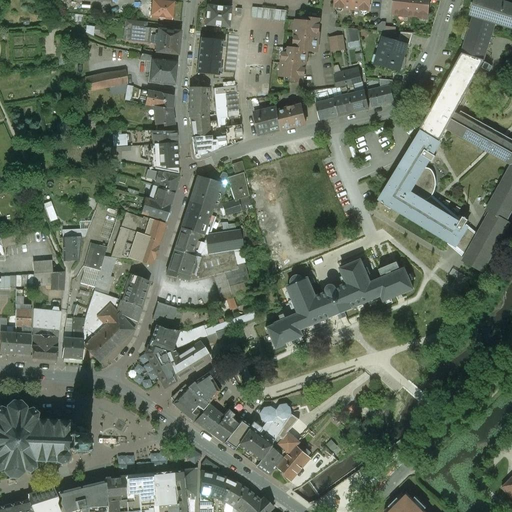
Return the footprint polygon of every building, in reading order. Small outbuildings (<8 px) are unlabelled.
[(173,1),(162,0),(152,0),(150,18),(171,20),(173,1)] [(335,0),(335,8),(345,9),(359,10),(359,11),(369,12),(370,3),(371,4),(371,0),(335,0)] [(394,0),(393,14),(401,15),(401,14),(407,14),(407,16),(420,17),(420,16),(427,16),(426,18),(428,18),(429,3),(428,2),(428,0),(394,0)] [(511,6),(493,0),(475,0),(470,15),(474,16),(495,23),(511,28),(511,6)] [(230,8),(207,6),(205,26),(228,28),(230,8)] [(287,12),(253,8),(251,18),(286,22),(287,12)] [(495,23),(474,16),(462,54),(483,61),(495,23)] [(319,20),(301,18),(301,22),(297,21),(296,28),(296,29),(298,30),(297,35),(295,34),(294,44),(298,44),(297,50),(307,51),(317,52),(320,27),(318,27),(319,20)] [(147,22),(125,20),(124,28),(131,29),(131,27),(146,28),(147,22)] [(146,28),(131,27),(131,29),(129,41),(156,44),(158,30),(146,28)] [(168,29),(162,28),(162,30),(158,30),(156,44),(155,53),(177,55),(180,32),(168,31),(168,29)] [(357,30),(348,29),(350,42),(359,41),(357,30)] [(226,32),(226,45),(235,45),(234,32),(226,32)] [(414,34),(401,33),(398,42),(407,45),(407,46),(410,47),(414,34)] [(343,36),(331,38),(333,50),(345,48),(343,36)] [(65,38),(56,39),(57,55),(66,54),(65,38)] [(398,42),(384,38),(381,46),(384,47),(378,66),(399,72),(407,46),(407,45),(398,42)] [(222,41),(200,39),(197,73),(218,75),(222,41)] [(307,51),(297,50),(288,49),(288,55),(283,54),(282,64),(284,64),(284,68),(282,70),(281,70),(280,77),(285,77),(284,81),(302,83),(303,76),(304,76),(307,51)] [(462,54),(420,130),(439,141),(457,109),(482,63),(483,61),(462,54)] [(151,59),(151,62),(148,83),(174,86),(177,62),(151,59)] [(358,68),(348,71),(350,77),(345,77),(349,96),(355,95),(352,85),(362,83),(360,73),(359,73),(359,69),(358,68)] [(125,71),(85,79),(87,91),(114,86),(127,84),(125,71)] [(348,71),(334,74),(336,82),(340,81),(343,97),(349,96),(345,77),(350,77),(348,71)] [(393,81),(379,80),(380,88),(390,85),(390,87),(392,86),(393,81)] [(337,89),(331,90),(334,100),(343,97),(340,81),(336,82),(337,89)] [(127,84),(114,86),(116,94),(125,92),(127,85),(127,84)] [(133,87),(127,85),(125,92),(124,101),(130,102),(133,87)] [(380,88),(367,91),(371,108),(390,103),(390,100),(393,99),(390,87),(390,85),(380,88)] [(235,87),(214,89),(217,131),(210,135),(210,136),(211,136),(211,141),(212,141),(212,138),(219,137),(219,133),(226,132),(225,127),(240,125),(237,105),(227,106),(226,95),(235,94),(235,87)] [(191,88),(190,88),(189,118),(207,117),(208,88),(202,88),(197,88),(191,88)] [(173,97),(159,94),(147,92),(146,98),(145,104),(153,106),(172,109),(173,97)] [(328,92),(317,94),(319,103),(330,101),(328,92)] [(355,95),(349,96),(353,113),(368,109),(364,92),(355,95)] [(235,94),(226,95),(227,106),(237,105),(235,94)] [(343,97),(334,100),(338,116),(353,113),(349,96),(343,97)] [(319,103),(316,104),(320,121),(338,116),(334,100),(319,103)] [(172,109),(153,106),(155,126),(163,125),(164,127),(174,126),(172,109)] [(294,107),(284,109),(284,110),(278,112),(281,130),(305,124),(301,106),(294,108),(294,107)] [(277,111),(262,115),(262,112),(254,114),(257,126),(256,126),(258,136),(281,130),(278,112),(277,108),(276,109),(277,111)] [(511,165),(486,211),(490,213),(477,236),(465,258),(463,261),(482,272),(509,224),(505,222),(511,209),(511,145),(501,139),(455,113),(456,112),(457,110),(457,109),(446,128),(489,152),(511,165)] [(95,114),(75,118),(77,131),(77,132),(97,129),(95,114)] [(207,117),(189,118),(192,138),(210,136),(208,117),(207,117)] [(75,118),(61,120),(62,127),(69,126),(70,132),(77,131),(75,118)] [(226,132),(219,133),(219,137),(221,150),(242,141),(240,125),(225,127),(226,132)] [(413,146),(380,200),(398,211),(398,210),(438,234),(436,236),(448,244),(456,251),(465,258),(477,236),(471,231),(465,226),(468,221),(463,217),(460,222),(431,197),(432,195),(434,192),(435,189),(435,187),(436,183),(435,180),(435,177),(434,175),(433,173),(432,171),(430,170),(429,169),(428,169),(426,169),(424,169),(429,161),(432,162),(435,157),(432,155),(439,141),(420,130),(412,145),(413,146)] [(152,132),(142,131),(142,140),(153,139),(152,132)] [(174,132),(152,132),(153,139),(153,145),(158,145),(164,144),(176,144),(174,132)] [(128,145),(128,134),(114,135),(115,145),(128,145)] [(210,136),(192,138),(194,155),(199,158),(206,156),(221,150),(219,137),(212,138),(212,141),(211,141),(211,136),(210,136)] [(176,144),(164,144),(165,160),(165,167),(181,166),(179,143),(176,144)] [(156,163),(144,161),(143,167),(155,170),(156,163)] [(241,162),(231,165),(235,176),(243,173),(243,172),(244,172),(241,162)] [(163,174),(147,170),(145,178),(160,182),(163,174)] [(179,177),(163,173),(163,174),(160,182),(159,188),(174,193),(179,177)] [(235,176),(227,178),(227,177),(220,179),(218,183),(219,183),(211,209),(212,209),(213,209),(220,209),(222,209),(221,205),(220,205),(225,187),(229,186),(234,201),(248,197),(243,173),(235,176)] [(218,183),(197,177),(190,202),(211,209),(219,183),(218,183)] [(159,188),(154,187),(151,196),(152,197),(151,201),(170,206),(174,193),(159,188)] [(107,190),(99,189),(98,198),(107,199),(107,190)] [(151,201),(146,199),(146,197),(132,193),(129,203),(133,204),(133,205),(143,208),(141,214),(165,222),(170,206),(151,201)] [(248,197),(238,200),(241,211),(251,208),(248,197)] [(98,200),(80,199),(79,205),(96,208),(98,200)] [(234,201),(221,205),(222,209),(225,216),(241,211),(238,200),(234,201)] [(211,209),(190,202),(181,228),(198,234),(203,236),(203,235),(209,216),(212,209),(211,209)] [(53,205),(47,207),(51,221),(58,219),(53,205)] [(125,213),(110,258),(135,262),(135,261),(150,266),(152,259),(153,259),(154,259),(157,248),(156,248),(158,241),(159,241),(160,241),(165,224),(143,217),(142,219),(125,213)] [(209,216),(203,235),(210,234),(216,218),(209,216)] [(181,228),(173,251),(174,251),(183,254),(183,253),(191,256),(191,255),(193,250),(196,241),(198,234),(181,228)] [(210,234),(203,235),(203,236),(204,236),(205,241),(240,236),(240,230),(229,231),(222,232),(210,234)] [(0,256),(3,256),(2,248),(26,243),(24,234),(0,238),(0,256)] [(205,241),(204,241),(204,244),(200,243),(197,252),(193,250),(191,255),(195,257),(198,257),(233,251),(243,249),(240,236),(205,241)] [(69,238),(62,239),(63,261),(64,261),(79,261),(81,238),(76,238),(69,238)] [(191,256),(183,253),(183,254),(174,251),(166,276),(187,281),(195,257),(191,255),(191,256)] [(233,251),(198,257),(195,257),(187,281),(189,282),(225,273),(238,270),(233,251)] [(133,263),(104,257),(99,275),(92,296),(99,298),(97,301),(100,302),(101,299),(116,304),(129,274),(130,274),(136,277),(140,266),(133,263)] [(326,293),(316,297),(308,279),(303,280),(303,279),(301,278),(300,277),(298,276),(295,277),(294,278),(293,279),(292,281),(292,282),(292,284),(292,285),(287,287),(293,301),(290,302),(290,303),(292,309),(293,309),(296,308),(298,314),(265,328),(274,349),(303,336),(301,331),(330,318),(331,318),(352,309),(351,309),(381,296),(384,302),(413,290),(399,257),(372,269),(375,276),(368,278),(361,260),(340,269),(346,284),(336,289),(335,287),(334,287),(332,286),(331,286),(329,286),(327,288),(326,289),(326,291),(326,293)] [(238,270),(225,273),(227,280),(239,276),(238,270)] [(64,272),(52,273),(51,285),(51,291),(63,291),(64,272)] [(52,273),(34,274),(33,277),(46,277),(46,285),(51,285),(52,273)] [(136,277),(130,274),(127,280),(129,281),(122,301),(139,308),(149,282),(136,277)] [(11,276),(0,276),(0,287),(16,287),(16,282),(11,282),(11,276)] [(46,277),(33,277),(33,281),(33,285),(46,285),(46,277)] [(232,298),(216,305),(221,316),(237,312),(232,298)] [(122,301),(121,301),(117,312),(128,318),(136,322),(141,309),(139,308),(122,301)] [(86,344),(84,346),(84,348),(99,363),(133,330),(125,321),(119,315),(117,312),(110,304),(106,308),(100,313),(97,316),(96,317),(97,318),(105,326),(95,336),(86,344)] [(102,304),(96,309),(100,313),(106,308),(102,304)] [(172,307),(157,304),(152,320),(157,322),(168,325),(171,326),(177,309),(172,308),(172,307)] [(405,314),(414,323),(423,314),(414,305),(405,314)] [(51,311),(33,309),(32,328),(58,331),(60,312),(59,312),(58,308),(53,307),(51,311)] [(15,310),(15,311),(15,315),(15,327),(25,327),(25,331),(30,331),(30,311),(18,311),(15,310)] [(91,312),(87,311),(83,329),(92,332),(97,318),(96,317),(97,316),(94,314),(91,312)] [(207,329),(204,330),(207,336),(215,333),(223,330),(256,318),(254,312),(207,329)] [(9,315),(4,315),(3,326),(15,327),(15,315),(9,315)] [(136,322),(128,318),(125,321),(133,330),(136,322)] [(82,320),(71,320),(70,334),(83,335),(83,329),(83,326),(82,326),(82,320)] [(166,330),(156,326),(149,345),(164,351),(168,353),(171,352),(172,349),(175,341),(178,331),(166,330)] [(186,332),(178,331),(175,341),(175,348),(172,349),(173,349),(182,346),(204,338),(204,337),(207,336),(204,330),(203,326),(186,332)] [(58,331),(32,328),(31,358),(56,361),(58,338),(58,331)] [(92,332),(83,329),(83,335),(83,340),(86,344),(95,336),(92,332)] [(229,345),(223,330),(215,333),(219,344),(221,348),(229,345)] [(14,334),(0,332),(0,353),(14,355),(14,334)] [(207,336),(204,337),(204,338),(208,348),(219,344),(215,333),(207,336)] [(30,335),(14,334),(14,355),(29,356),(30,335)] [(70,339),(63,338),(62,358),(82,360),(83,340),(70,339)] [(200,343),(176,357),(173,349),(172,349),(171,352),(168,353),(167,353),(164,351),(173,374),(175,380),(209,359),(200,343)] [(164,351),(152,347),(147,350),(146,354),(153,367),(167,360),(164,351)] [(167,360),(153,367),(160,380),(173,374),(167,360)] [(138,364),(134,370),(140,374),(144,367),(138,364)] [(173,374),(160,380),(164,387),(175,380),(173,374)] [(207,374),(193,383),(193,382),(187,387),(207,405),(211,400),(218,392),(209,375),(208,376),(207,374)] [(136,375),(133,381),(146,389),(150,382),(136,375)] [(142,398),(145,394),(128,382),(125,387),(142,398)] [(187,387),(185,385),(171,398),(174,403),(172,405),(192,422),(207,405),(187,387)] [(22,399),(20,398),(12,398),(10,399),(11,401),(6,405),(4,404),(3,406),(5,407),(5,409),(0,407),(0,404),(0,470),(2,470),(2,471),(0,471),(0,472),(1,474),(3,473),(7,478),(6,480),(8,481),(16,481),(18,481),(17,478),(22,474),(24,475),(25,473),(23,471),(27,473),(28,475),(29,475),(29,472),(34,469),(36,470),(37,468),(34,467),(34,462),(42,462),(42,464),(44,464),(44,462),(53,462),(53,465),(55,465),(55,463),(59,464),(59,467),(61,467),(61,465),(65,463),(67,465),(68,463),(71,458),(71,456),(70,456),(70,454),(72,454),(72,451),(74,451),(74,456),(80,456),(80,452),(82,452),(82,455),(85,455),(85,452),(86,452),(86,451),(89,451),(89,448),(86,448),(87,437),(90,437),(90,435),(87,435),(87,433),(86,433),(86,430),(85,430),(85,429),(83,430),(81,427),(82,426),(80,425),(80,427),(76,427),(76,425),(75,426),(69,419),(67,421),(57,420),(57,418),(55,418),(55,420),(46,420),(46,417),(44,417),(44,420),(36,419),(37,414),(39,413),(39,412),(37,412),(32,409),(33,406),(31,406),(30,408),(25,410),(26,408),(28,407),(27,405),(25,406),(21,402),(22,399)] [(221,403),(211,400),(207,404),(208,405),(222,417),(227,411),(231,407),(225,399),(221,403)] [(269,407),(263,408),(259,414),(260,420),(265,424),(261,429),(258,434),(262,438),(275,419),(284,425),(289,419),(292,415),(291,408),(285,404),(279,406),(275,411),(269,407)] [(208,405),(194,422),(210,433),(222,417),(208,405)] [(222,417),(210,433),(224,444),(238,424),(231,418),(233,415),(227,411),(222,417)] [(262,438),(258,434),(261,429),(260,429),(259,427),(257,426),(255,425),(254,424),(252,423),(250,428),(236,446),(245,452),(244,453),(244,455),(248,458),(250,457),(250,456),(259,462),(277,436),(284,425),(275,419),(262,438)] [(284,425),(277,436),(281,440),(288,433),(295,424),(293,422),(292,422),(289,419),(284,425)] [(238,424),(224,444),(233,450),(236,446),(250,428),(241,421),(238,424)] [(309,433),(297,422),(295,424),(288,433),(300,443),(309,433)] [(281,440),(279,443),(278,445),(279,446),(289,455),(297,446),(300,443),(288,433),(281,440)] [(259,462),(256,466),(268,475),(281,458),(274,451),(275,449),(279,446),(278,445),(279,443),(281,440),(277,436),(259,462)] [(310,458),(297,446),(289,455),(276,469),(290,481),(310,458)] [(196,469),(182,471),(185,495),(195,494),(196,484),(196,469)] [(182,471),(173,472),(177,504),(177,511),(186,511),(185,495),(182,471)] [(173,472),(150,474),(153,506),(159,506),(177,504),(173,472)] [(217,476),(211,474),(206,473),(200,472),(199,494),(207,496),(208,496),(213,498),(221,501),(225,490),(221,488),(224,478),(217,476)] [(150,474),(134,475),(139,507),(153,506),(150,474)] [(134,475),(125,476),(126,500),(126,511),(139,511),(139,507),(134,475)] [(125,476),(105,478),(105,481),(107,511),(126,511),(126,500),(125,476)] [(236,484),(224,478),(221,488),(225,490),(221,501),(227,504),(232,508),(238,497),(232,493),(236,484)] [(511,478),(502,488),(511,497),(511,478)] [(107,511),(105,481),(82,487),(83,505),(85,511),(107,511)] [(252,494),(242,487),(236,484),(232,493),(238,497),(232,508),(237,511),(248,511),(259,501),(252,494)] [(53,487),(27,495),(28,496),(27,501),(31,511),(59,511),(56,504),(57,499),(53,487)] [(82,487),(58,493),(60,499),(59,503),(62,511),(85,511),(83,505),(82,487)] [(185,495),(186,511),(193,511),(195,494),(185,495)] [(211,500),(208,500),(208,496),(207,496),(199,494),(199,511),(211,511),(212,508),(212,504),(211,504),(211,500)] [(407,494),(400,500),(397,498),(389,507),(391,509),(388,511),(424,511),(418,505),(421,503),(415,497),(413,500),(407,494)] [(248,511),(268,511),(273,508),(263,498),(259,501),(248,511)] [(31,511),(27,501),(0,507),(0,511),(31,511)]
